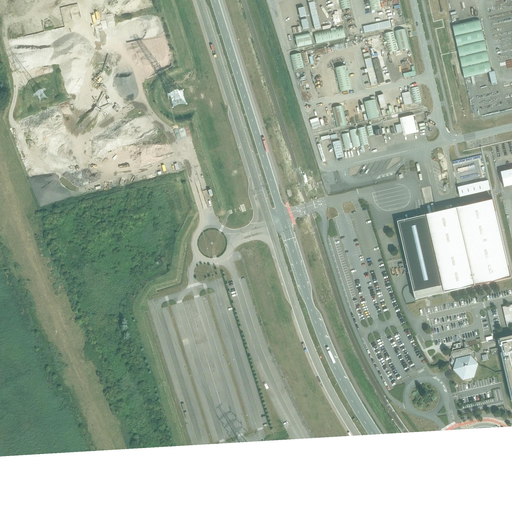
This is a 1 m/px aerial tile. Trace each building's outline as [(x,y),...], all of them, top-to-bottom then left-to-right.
[(339,0),(341,10),(351,8),(348,0),(339,0)] [(368,0),(371,12),(372,13),(375,13),(375,11),(382,9),(379,0),(368,0)] [(307,3),(312,30),(318,29),(313,1),(307,3)] [(298,19),(301,30),(307,28),(304,17),(302,8),(296,9),(298,19)] [(336,22),(342,20),(338,8),(333,10),(336,22)] [(96,30),(106,27),(104,20),(99,21),(96,12),(92,13),(96,30)] [(479,20),(452,26),(464,78),(483,74),(484,77),(492,75),(479,20)] [(368,23),(369,26),(366,27),(368,34),(370,33),(370,32),(376,31),(374,22),(368,23)] [(297,25),(289,27),(291,33),(299,31),(297,25)] [(314,34),(317,44),(345,38),(343,27),(314,34)] [(394,32),(399,52),(410,49),(405,29),(394,32)] [(384,34),(389,53),(398,51),(393,32),(384,34)] [(293,36),(295,47),(310,44),(308,33),(293,36)] [(304,68),(301,53),(290,56),(293,71),(304,68)] [(365,64),(371,86),(377,84),(371,62),(365,64)] [(334,68),(340,93),(352,90),(347,65),(334,68)] [(416,75),(414,66),(411,67),(412,72),(403,74),(404,78),(416,75)] [(472,85),(474,84),(473,80),(480,78),(480,75),(471,77),(472,85)] [(422,102),(418,87),(410,89),(414,103),(422,102)] [(412,104),(409,92),(402,94),(404,105),(412,104)] [(379,117),(375,100),(364,102),(368,120),(379,117)] [(332,108),(336,128),(347,125),(342,106),(332,108)] [(403,136),(418,132),(415,115),(399,119),(401,124),(395,126),(397,133),(403,132),(403,136)] [(317,119),(319,125),(326,123),(324,116),(320,117),(321,118),(317,119)] [(316,118),(308,119),(309,128),(318,127),(316,118)] [(349,131),(353,148),(369,144),(365,127),(349,131)] [(348,133),(341,135),(345,149),(353,148),(352,143),(351,143),(348,133)] [(344,157),(340,141),(332,142),(336,159),(344,157)] [(488,181),(482,182),(484,192),(490,190),(488,181)] [(459,197),(484,192),(482,182),(457,188),(459,197)] [(492,200),(397,222),(415,300),(417,300),(417,299),(425,297),(426,298),(432,297),(433,296),(441,294),(510,277),(492,200)] [(511,335),(498,339),(511,399),(511,335)] [(474,360),(476,353),(465,342),(464,343),(465,349),(452,352),(450,357),(452,360),(451,361),(451,363),(451,365),(452,366),(453,367),(453,370),(453,371),(454,372),(463,381),(474,378),(478,364),(474,360)]
